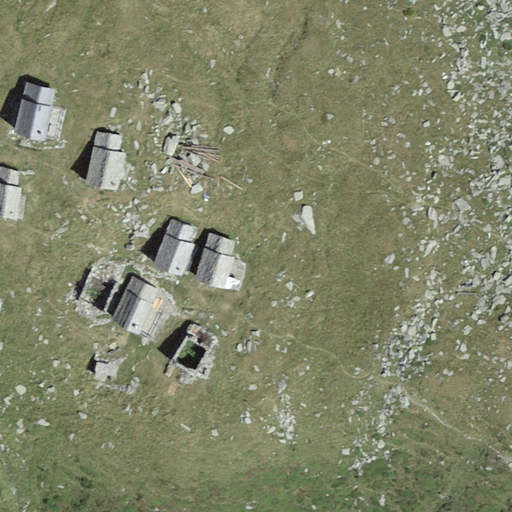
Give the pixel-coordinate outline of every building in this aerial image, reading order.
[(27,80),(15,128),(45,136),(58,88),(27,80)] [(95,129),(83,181),(117,189),(126,153),(119,151),(123,136),(95,129)] [(0,166),(0,212),(15,216),(22,186),(18,185),(21,171),(0,166)] [(172,221),(156,264),(183,274),(194,243),(190,241),(194,228),(172,221)] [(209,233),(195,276),(224,285),(233,256),(230,255),(235,242),(209,233)] [(132,276),(112,316),(140,329),(159,290),(132,276)] [(211,350),(188,335),(173,359),(196,374),(211,350)]
